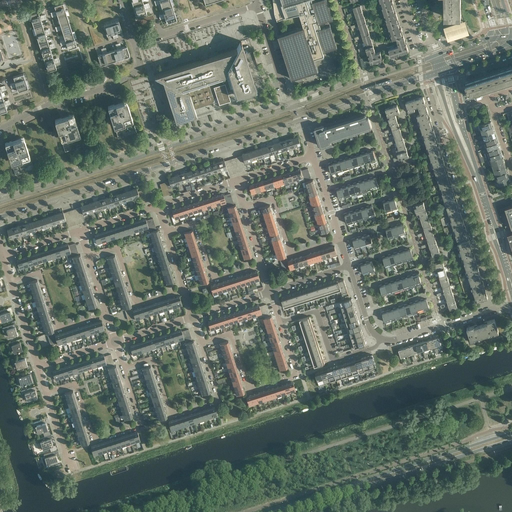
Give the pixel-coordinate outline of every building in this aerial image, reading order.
[(144,6),(142,0),(139,0),(132,2),(134,9),(144,6)] [(172,5),(170,0),(164,0),(160,1),(162,9),(172,5)] [(333,19),(327,0),(317,0),(312,2),(311,0),(274,0),(278,12),(276,12),(279,21),(286,19),(294,16),(300,14),(304,27),(308,26),(315,48),(311,50),(313,55),(314,58),(324,55),(323,52),(330,50),(337,47),(330,26),(321,28),(320,24),(333,19)] [(394,12),(391,3),(393,3),(392,0),(391,0),(390,0),(379,0),(380,2),(381,2),(383,7),(382,8),(385,16),(386,18),(397,15),(396,12),(394,12)] [(460,0),(443,0),(444,16),(454,16),(461,16),(461,11),(460,0)] [(65,10),(63,3),(54,6),(57,13),(65,10)] [(174,12),(172,5),(162,9),(164,16),(174,12)] [(362,11),(360,5),(359,5),(353,8),(355,13),(362,11)] [(147,14),(144,6),(134,9),(137,17),(147,14)] [(67,17),(65,10),(57,13),(59,20),(67,17)] [(40,18),(38,11),(29,13),(32,21),(40,18)] [(364,17),(362,11),(355,13),(356,19),(364,17)] [(177,20),(174,12),(164,16),(167,23),(177,20)] [(399,28),(396,19),(398,18),(397,15),(386,18),(387,21),(386,21),(389,30),(390,29),(392,35),(391,35),(392,40),(396,38),(402,36),(400,31),(402,30),(401,27),(399,28)] [(70,24),(67,17),(59,20),(61,27),(70,24)] [(366,22),(364,17),(356,19),(358,25),(366,22)] [(43,25),(40,18),(32,21),(34,28),(43,25)] [(122,30),(118,20),(111,23),(114,33),(122,30)] [(466,21),(464,21),(463,22),(447,27),(450,37),(469,31),(466,21)] [(368,28),(366,22),(358,25),(360,31),(368,28)] [(114,33),(111,23),(104,25),(107,35),(114,33)] [(72,32),(70,24),(61,27),(63,34),(72,32)] [(45,32),(43,25),(34,28),(36,35),(45,32)] [(370,34),(368,28),(360,31),(362,36),(370,34)] [(318,72),(305,29),(278,37),(292,81),(318,72)] [(47,40),(45,32),(36,35),(39,42),(47,40)] [(74,39),(72,32),(63,34),(66,42),(74,39)] [(371,40),(370,34),(362,36),(364,42),(371,40)] [(408,51),(406,44),(407,44),(406,41),(405,41),(403,35),(402,36),(396,38),(399,46),(395,47),(397,55),(408,51)] [(77,46),(74,39),(66,42),(68,49),(77,46)] [(49,47),(47,40),(39,42),(41,49),(49,47)] [(218,104),(234,99),(231,93),(235,91),(239,101),(264,94),(250,50),(247,40),(242,43),(238,50),(155,76),(155,77),(156,77),(163,80),(177,123),(198,116),(197,116),(195,109),(212,104),(217,103),(218,104)] [(373,45),(373,43),(371,40),(364,42),(366,48),(373,45)] [(383,59),(380,52),(378,52),(376,53),(373,45),(366,48),(371,63),(383,59)] [(397,55),(395,47),(394,45),(389,47),(387,47),(388,53),(389,52),(391,57),(395,55),(397,55)] [(130,56),(127,46),(119,48),(122,58),(130,56)] [(52,54),(49,47),(41,49),(43,57),(52,54)] [(122,58),(119,48),(112,51),(115,61),(122,58)] [(115,61),(112,51),(105,53),(108,63),(115,61)] [(108,63),(105,53),(98,55),(101,65),(108,63)] [(54,61),(52,54),(43,57),(45,64),(54,61)] [(56,68),(54,61),(45,64),(48,71),(56,68)] [(470,97),(511,83),(511,67),(465,83),(467,88),(468,92),(470,97)] [(26,81),(23,74),(23,73),(13,77),(16,84),(26,81)] [(28,88),(26,81),(16,84),(18,92),(28,88)] [(427,106),(426,103),(425,104),(423,97),(412,100),(414,108),(418,106),(421,114),(421,115),(427,113),(428,112),(426,106),(427,106)] [(415,110),(414,108),(412,100),(406,102),(407,107),(406,107),(407,112),(415,110)] [(108,107),(118,138),(119,138),(136,133),(136,132),(126,101),(123,102),(116,104),(114,105),(109,106),(108,106),(108,107)] [(398,122),(395,114),(399,112),(397,105),(385,109),(388,116),(389,116),(389,118),(388,118),(390,124),(398,122)] [(437,145),(434,136),(436,136),(435,135),(434,129),(432,130),(429,121),(431,120),(430,117),(428,118),(427,113),(421,115),(421,114),(417,115),(418,120),(419,119),(421,125),(420,125),(422,133),(423,133),(424,136),(423,136),(427,147),(428,147),(429,152),(429,153),(431,161),(432,161),(432,160),(441,157),(438,148),(440,147),(439,145),(437,145)] [(73,114),(70,115),(63,117),(61,118),(56,120),(55,120),(56,123),(65,151),(65,152),(66,152),(83,146),(83,145),(73,115),(73,114)] [(372,127),(369,117),(364,118),(364,117),(361,118),(365,129),(372,127)] [(365,129),(361,118),(358,119),(358,120),(355,121),(358,131),(365,129)] [(358,131),(355,121),(351,122),(350,121),(347,122),(351,133),(358,131)] [(492,126),(491,121),(480,125),(481,130),(492,126)] [(351,133),(347,122),(344,123),(345,124),(341,125),(344,135),(351,133)] [(399,127),(398,122),(390,124),(392,130),(399,127)] [(332,146),(330,140),(327,130),(326,127),(324,128),(323,125),(314,128),(320,146),(322,146),(323,149),(332,146)] [(344,135),(341,125),(337,127),(337,126),(334,126),(337,138),(344,135)] [(337,138),(334,126),(331,127),(331,129),(327,130),(330,140),(337,138)] [(494,131),(492,126),(481,130),(483,135),(494,131)] [(401,133),(399,127),(392,130),(394,136),(401,133)] [(496,136),(494,131),(483,135),(485,139),(496,136)] [(403,139),(401,133),(394,136),(396,141),(403,139)] [(300,144),(298,136),(291,138),(294,146),(295,146),(300,144)] [(497,141),(496,136),(485,139),(486,144),(497,141)] [(34,169),(24,138),(23,137),(20,138),(19,139),(16,140),(14,140),(11,141),(6,143),(5,143),(5,144),(11,161),(15,174),(15,175),(16,175),(33,169),(34,169)] [(294,146),(291,138),(285,140),(288,148),(293,147),(294,146)] [(405,145),(403,139),(396,141),(397,147),(398,147),(405,145)] [(288,148),(285,140),(279,142),(281,150),(282,150),(287,149),(288,148)] [(499,146),(497,141),(486,144),(488,149),(499,146)] [(281,150),(279,142),(273,144),(275,152),(276,152),(280,151),(281,150)] [(275,152),(273,144),(267,146),(269,154),(270,154),(274,153),(275,152)] [(409,156),(405,145),(398,147),(397,147),(395,147),(398,156),(399,159),(402,158),(403,160),(406,159),(406,157),(409,156)] [(269,154),(267,146),(260,148),(263,156),(264,156),(268,155),(269,154)] [(500,151),(499,146),(488,149),(489,154),(500,151)] [(263,156),(260,148),(254,150),(257,158),(262,157),(263,156)] [(257,158),(254,150),(248,152),(251,160),(256,159),(257,158)] [(376,159),(373,150),(370,152),(369,150),(367,151),(367,152),(368,152),(370,161),(376,159)] [(502,156),(500,151),(489,154),(491,159),(502,156)] [(251,160),(248,152),(242,154),(242,155),(244,162),(250,161),(251,160)] [(368,152),(367,152),(364,153),(364,152),(361,153),(362,154),(365,163),(370,161),(368,152)] [(365,163),(362,154),(359,155),(358,154),(356,154),(356,156),(357,156),(359,165),(365,163)] [(357,156),(356,156),(353,157),(353,155),(350,156),(351,158),(354,166),(359,165),(357,156)] [(503,161),(502,156),(488,160),(490,165),(493,164),(503,161)] [(354,166),(351,158),(348,159),(347,157),(345,158),(345,159),(348,168),(354,166)] [(453,190),(451,184),(450,185),(447,176),(449,175),(448,172),(446,173),(443,164),(445,163),(442,157),(441,157),(432,160),(432,161),(434,166),(433,166),(436,175),(436,174),(438,180),(437,180),(440,188),(441,188),(442,191),(441,191),(445,202),(447,207),(446,208),(449,216),(450,216),(450,215),(459,213),(459,212),(456,203),(458,203),(457,200),(455,200),(452,191),(453,191),(453,190)] [(345,159),(342,160),(342,159),(339,160),(340,161),(343,170),(348,168),(345,159)] [(227,168),(224,161),(224,160),(218,162),(220,170),(221,170),(227,168)] [(343,170),(340,161),(336,162),(336,161),(334,161),(334,163),(337,172),(343,170)] [(505,166),(503,161),(493,164),(494,169),(505,166)] [(220,170),(218,162),(212,164),(214,172),(215,172),(220,170)] [(337,172),(334,163),(331,164),(331,162),(328,163),(332,174),(337,172)] [(214,172),(212,164),(205,166),(208,174),(209,174),(213,172),(214,172)] [(208,174),(205,166),(199,168),(202,176),(203,176),(207,174),(208,174)] [(507,170),(505,166),(494,169),(496,174),(507,170)] [(202,176),(199,168),(193,170),(196,178),(197,178),(201,176),(202,176)] [(196,178),(193,170),(187,172),(189,180),(190,180),(195,178),(196,178)] [(508,176),(507,170),(496,174),(497,179),(508,176)] [(189,180),(187,172),(181,174),(183,182),(184,182),(189,180)] [(183,182),(181,174),(174,176),(177,184),(178,184),(182,182),(183,182)] [(177,184),(174,176),(168,178),(169,181),(171,186),(176,184),(177,184)] [(510,181),(508,176),(497,179),(499,184),(510,181)] [(379,186),(376,177),(372,178),(372,177),(369,178),(370,179),(373,188),(379,186)] [(373,188),(370,179),(367,180),(366,179),(364,179),(364,181),(365,181),(367,190),(373,188)] [(367,190),(365,181),(364,181),(361,182),(361,181),(358,181),(359,183),(362,191),(367,190)] [(359,183),(356,184),(355,182),(353,183),(353,184),(356,193),(362,191),(359,183)] [(353,184),(350,185),(350,184),(347,185),(348,186),(351,195),(356,193),(353,184)] [(351,195),(348,186),(344,187),(344,186),(342,186),(342,188),(345,197),(351,195)] [(149,194),(147,188),(138,191),(137,188),(130,190),(133,198),(134,198),(139,196),(139,197),(143,196),(146,195),(149,194)] [(342,188),(339,189),(338,188),(336,188),(340,199),(345,197),(342,188)] [(133,198),(130,190),(124,192),(127,200),(132,198),(133,198)] [(127,200),(124,192),(118,194),(120,202),(121,202),(126,200),(127,200)] [(120,202),(118,194),(112,196),(114,204),(115,204),(120,202)] [(114,204),(112,196),(106,198),(108,206),(109,206),(113,204),(114,204)] [(108,206),(106,198),(99,200),(102,208),(103,208),(107,206),(108,206)] [(398,208),(395,199),(391,200),(391,198),(388,199),(389,201),(392,209),(398,208)] [(102,208),(99,200),(93,202),(96,210),(97,210),(101,208),(102,208)] [(389,201),(386,202),(385,200),(383,201),(386,211),(392,209),(389,201)] [(427,213),(423,202),(420,203),(420,201),(417,202),(417,204),(414,205),(414,206),(415,208),(417,217),(420,216),(427,213)] [(511,201),(511,202),(511,205),(509,206),(499,209),(505,228),(506,231),(507,232),(507,234),(511,248),(511,201)] [(96,210),(93,202),(87,204),(90,212),(95,210),(96,210)] [(90,212),(87,204),(81,206),(81,207),(83,214),(89,212),(90,212)] [(375,215),(373,206),(369,207),(369,206),(366,206),(367,208),(370,217),(375,215)] [(367,208),(363,209),(363,207),(361,208),(361,209),(364,218),(370,217),(367,208)] [(364,218),(361,209),(358,210),(358,209),(355,210),(356,211),(359,220),(364,218)] [(356,211),(352,212),(352,211),(350,212),(350,213),(353,222),(359,220),(356,211)] [(66,220),(63,213),(63,212),(62,212),(57,214),(59,222),(60,221),(65,220),(66,220)] [(471,244),(469,239),(468,240),(465,231),(466,230),(466,227),(464,228),(461,219),(462,218),(460,212),(459,212),(459,213),(450,215),(450,216),(451,221),(453,230),(454,230),(456,235),(455,235),(458,243),(459,243),(460,246),(459,247),(459,248),(462,257),(463,257),(465,263),(464,263),(467,271),(468,274),(479,270),(478,267),(476,267),(473,258),(475,258),(474,255),(473,255),(470,246),(471,246),(471,244)] [(350,213),(347,214),(346,213),(344,213),(348,224),(353,222),(350,213)] [(429,219),(427,213),(420,216),(421,222),(429,219)] [(59,222),(57,214),(50,216),(53,224),(54,223),(59,222)] [(53,224),(50,216),(44,218),(47,226),(48,225),(52,224),(53,224)] [(47,226),(44,218),(38,220),(41,228),(42,227),(46,226),(47,226)] [(431,225),(429,219),(421,222),(423,227),(431,225)] [(41,228),(38,220),(32,222),(34,230),(36,229),(40,228),(41,228)] [(34,230),(32,222),(26,224),(28,232),(29,231),(34,230)] [(28,232),(26,224),(20,226),(22,234),(23,233),(28,232)] [(406,233),(403,224),(399,225),(399,224),(396,224),(397,226),(400,235),(406,233)] [(397,226),(394,227),(393,225),(391,226),(391,228),(392,227),(394,236),(400,235),(397,226)] [(433,231),(431,225),(423,227),(425,233),(433,231)] [(22,234),(20,226),(13,228),(16,236),(17,235),(21,234),(22,234)] [(394,236),(392,227),(391,228),(388,229),(388,227),(385,228),(389,238),(394,236)] [(16,236),(13,228),(7,230),(10,238),(15,236),(16,236)] [(434,236),(433,231),(425,233),(427,239),(434,236)] [(372,243),(370,234),(366,236),(366,234),(363,235),(364,236),(367,245),(372,243)] [(364,236),(360,237),(360,236),(358,237),(358,238),(361,247),(367,245),(364,236)] [(436,242),(434,236),(427,239),(429,244),(436,242)] [(358,238),(355,239),(354,238),(352,238),(355,249),(361,247),(358,238)] [(438,248),(436,242),(429,244),(431,250),(438,248)] [(440,254),(438,248),(431,250),(433,256),(440,254)] [(414,258),(411,249),(407,250),(407,249),(404,249),(405,251),(408,260),(414,258)] [(405,251),(402,252),(401,250),(399,251),(399,253),(399,252),(402,261),(408,260),(405,251)] [(402,261),(399,252),(399,253),(396,254),(396,252),(393,253),(394,254),(397,263),(402,261)] [(394,254),(390,255),(390,254),(388,255),(388,256),(391,265),(397,263),(394,254)] [(388,256),(385,257),(385,256),(382,256),(386,267),(391,265),(388,256)] [(375,270),(372,261),(368,262),(368,261),(366,262),(366,263),(369,272),(375,270)] [(444,267),(442,261),(435,264),(437,270),(444,267)] [(366,263),(363,264),(362,263),(360,263),(363,274),(369,272),(366,263)] [(446,273),(444,267),(437,270),(439,275),(446,273)] [(485,295),(482,286),(484,285),(483,282),(481,283),(478,274),(480,273),(479,270),(468,274),(469,276),(468,277),(471,285),(472,285),(474,290),(473,290),(475,299),(476,298),(477,301),(476,301),(477,304),(484,302),(483,299),(488,298),(487,295),(485,295)] [(448,279),(446,273),(439,275),(441,281),(448,279)] [(422,283),(419,274),(415,275),(415,274),(412,274),(413,276),(416,285),(422,283)] [(413,276),(410,277),(409,275),(407,276),(407,278),(410,286),(416,285),(413,276)] [(407,278),(404,279),(404,277),(401,278),(402,279),(405,288),(410,286),(407,278)] [(338,281),(338,279),(333,281),(336,291),(341,290),(338,281)] [(346,288),(344,279),(338,281),(341,290),(342,294),(348,293),(346,288)] [(402,279),(399,280),(398,279),(396,280),(396,281),(399,290),(405,288),(402,279)] [(450,285),(448,279),(441,281),(442,287),(450,285)] [(336,291),(333,281),(327,283),(331,293),(336,291)] [(399,290),(396,281),(393,282),(393,281),(390,281),(391,283),(394,292),(399,290)] [(394,292),(391,283),(387,284),(387,282),(385,283),(385,285),(388,293),(394,292)] [(331,293),(327,283),(322,284),(326,295),(331,293)] [(326,295),(322,284),(317,286),(320,296),(326,295)] [(385,285),(382,286),(381,284),(379,285),(383,295),(388,293),(385,285)] [(452,290),(450,285),(442,287),(444,293),(452,290)] [(320,296),(317,286),(312,288),(315,298),(320,296)] [(315,298),(312,288),(307,289),(310,300),(315,298)] [(310,300),(307,289),(302,291),(305,301),(310,300)] [(454,296),(452,290),(444,293),(446,298),(454,296)] [(305,301),(302,291),(297,293),(300,303),(305,301)] [(300,303),(297,293),(291,294),(295,305),(300,303)] [(295,305),(291,294),(286,296),(290,306),(295,305)] [(290,306),(286,296),(281,298),(284,308),(285,308),(290,306)] [(455,302),(454,296),(446,298),(448,304),(455,302)] [(341,307),(353,303),(351,298),(350,298),(348,299),(346,300),(344,300),(337,302),(339,307),(341,307)] [(427,299),(423,300),(423,299),(420,299),(421,301),(424,310),(430,308),(427,299)] [(424,310),(421,301),(418,302),(417,300),(415,301),(415,303),(416,303),(418,311),(424,310)] [(416,303),(415,303),(412,304),(412,302),(409,303),(410,304),(413,313),(418,311),(416,303)] [(457,308),(455,302),(448,304),(450,310),(457,308)] [(341,313),(355,308),(353,303),(341,307),(339,307),(341,313)] [(410,304),(406,305),(406,304),(404,305),(404,306),(407,315),(413,313),(410,304)] [(407,315),(404,306),(401,307),(401,306),(398,306),(399,308),(402,317),(407,315)] [(12,318),(10,313),(10,311),(8,311),(7,308),(0,310),(0,316),(2,322),(12,318)] [(345,317),(356,313),(355,308),(341,313),(342,318),(345,317)] [(399,308),(395,309),(395,308),(393,308),(393,310),(396,319),(402,317),(399,308)] [(393,310),(390,311),(389,309),(387,310),(388,311),(391,320),(396,319),(393,310)] [(391,320),(388,311),(384,313),(384,311),(382,312),(385,322),(391,320)] [(345,317),(346,322),(358,318),(356,313),(345,317)] [(311,322),(310,317),(299,320),(300,320),(301,325),(311,322)] [(348,327),(359,324),(358,320),(358,319),(358,318),(346,322),(344,323),(346,328),(348,327)] [(499,332),(494,319),(484,322),(485,324),(481,325),(485,336),(489,335),(488,334),(494,332),(494,333),(499,332)] [(313,327),(311,322),(301,325),(303,330),(313,327)] [(17,334),(15,326),(14,327),(13,324),(3,327),(4,331),(7,330),(8,336),(9,337),(12,336),(12,335),(17,334)] [(347,333),(361,329),(359,324),(348,327),(346,328),(347,333)] [(485,336),(481,325),(477,326),(477,325),(467,328),(471,341),(475,340),(475,338),(480,336),(480,337),(485,336)] [(315,332),(313,327),(303,330),(304,336),(315,332)] [(351,338),(363,334),(361,329),(347,333),(348,336),(349,338),(351,338)] [(316,337),(315,332),(304,336),(306,341),(316,337)] [(364,339),(363,334),(351,338),(349,338),(351,343),(364,339)] [(318,342),(316,338),(316,337),(306,341),(308,346),(318,342)] [(441,344),(439,337),(433,339),(435,346),(441,344)] [(366,344),(364,339),(351,343),(352,349),(359,346),(366,344)] [(435,346),(433,339),(427,341),(430,348),(435,346)] [(22,350),(20,342),(15,344),(14,341),(9,343),(9,346),(12,345),(14,352),(18,351),(18,352),(19,351),(22,350)] [(430,348),(427,341),(421,342),(424,350),(430,348)] [(320,348),(318,343),(318,342),(308,346),(309,351),(320,348)] [(424,350),(421,342),(416,344),(418,352),(424,350)] [(418,352),(416,344),(410,346),(412,354),(418,352)] [(412,354),(410,346),(404,348),(407,355),(412,354)] [(321,353),(320,348),(309,351),(311,356),(321,353)] [(407,355),(404,348),(398,350),(401,357),(407,355)] [(323,358),(321,353),(311,356),(313,361),(323,358)] [(376,367),(372,355),(367,356),(371,369),(376,367)] [(27,365),(26,360),(25,358),(21,359),(20,356),(11,359),(12,362),(15,361),(17,369),(27,365)] [(361,358),(365,372),(371,370),(371,369),(367,356),(361,358)] [(325,363),(323,358),(313,361),(314,367),(325,363)] [(365,372),(361,358),(355,360),(360,374),(365,372)] [(355,360),(349,362),(353,373),(354,376),(360,374),(355,360)] [(353,373),(349,362),(344,364),(348,375),(353,373)] [(348,375),(344,364),(338,366),(342,378),(342,380),(348,378),(348,375)] [(342,378),(338,366),(332,368),(336,380),(342,378)] [(336,380),(332,368),(327,369),(330,381),(331,382),(336,380)] [(330,381),(327,369),(321,371),(323,376),(325,383),(330,381)] [(323,376),(321,371),(315,373),(320,387),(323,386),(326,385),(325,383),(323,376)] [(32,381),(30,373),(27,374),(26,372),(16,375),(17,378),(20,377),(22,385),(25,384),(26,384),(26,383),(32,381)] [(37,397),(35,389),(31,391),(30,388),(21,391),(22,394),(25,393),(27,400),(37,397)] [(48,430),(47,425),(46,422),(42,423),(41,420),(31,423),(32,427),(35,426),(38,433),(48,430)] [(53,445),(51,440),(51,438),(49,438),(48,435),(38,439),(39,442),(40,441),(43,449),(53,445)] [(58,461),(56,456),(59,455),(57,450),(53,451),(44,454),(45,460),(47,459),(49,464),(58,461)]
